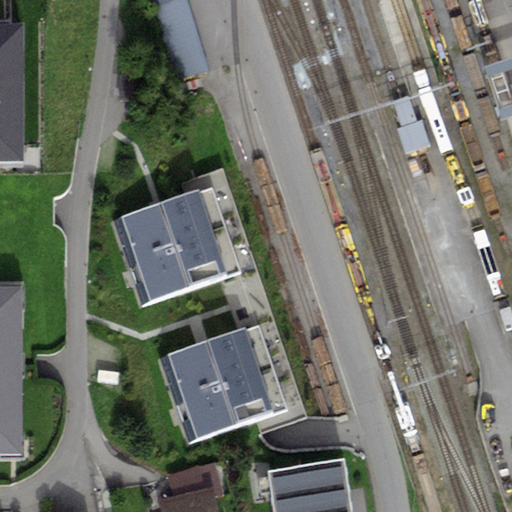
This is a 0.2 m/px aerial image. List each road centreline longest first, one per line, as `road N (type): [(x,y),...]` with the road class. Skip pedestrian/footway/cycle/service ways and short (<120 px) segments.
road 1 (residential): [(108,0),(77,230),(78,409),(47,483),(0,497)]
road 2 (residential): [(235,0),(383,445),(396,511)]
